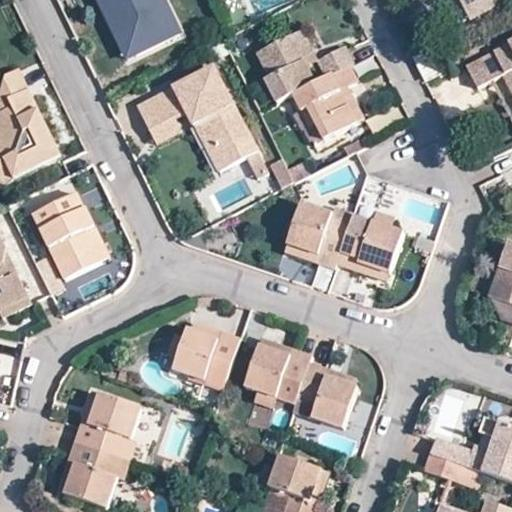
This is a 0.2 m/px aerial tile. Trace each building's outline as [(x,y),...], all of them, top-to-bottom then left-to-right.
[(92,0),(108,33),(116,29),(123,42),(131,61),(184,36),(166,0),(92,0)] [(467,15),(497,0),(460,0),(467,15)] [(471,22),(502,6),(498,0),(497,0),(467,15),(471,22)] [(305,57),(309,64),(321,57),(305,26),(296,31),(310,55),(305,57)] [(116,29),(108,33),(114,46),(123,42),(116,29)] [(279,101),(297,92),(318,81),(309,64),(305,57),(310,55),(296,31),(260,50),(273,75),(267,78),(279,101)] [(353,63),(357,61),(353,53),(348,43),(321,57),(331,75),(353,63)] [(511,43),(471,64),(481,88),(496,80),(511,72),(511,43)] [(345,89),(352,85),(362,80),(358,74),(353,63),(331,75),(318,81),(297,92),(307,111),(314,107),(321,122),(330,138),(362,122),(345,89)] [(0,179),(9,182),(52,161),(48,153),(43,152),(45,145),(51,145),(60,141),(23,68),(10,74),(0,97),(0,103),(4,109),(0,116),(0,179)] [(207,119),(215,134),(244,119),(218,68),(140,107),(153,132),(176,120),(190,114),(191,115),(201,109),(207,119)] [(511,72),(496,80),(500,88),(511,112),(511,72)] [(345,89),(362,122),(369,118),(352,85),(345,89)] [(314,107),(307,111),(314,126),(321,122),(314,107)] [(199,124),(207,119),(201,109),(191,115),(196,125),(199,124)] [(206,139),(215,134),(207,119),(199,124),(206,139)] [(215,134),(232,167),(262,152),(244,119),(215,134)] [(176,120),(153,132),(159,144),(183,133),(176,120)] [(224,172),(232,167),(215,134),(206,139),(224,172)] [(48,153),(52,161),(66,154),(60,141),(51,145),(45,145),(43,152),(48,153)] [(94,231),(102,227),(93,207),(90,208),(83,193),(40,214),(71,279),(108,261),(94,231)] [(342,262),(351,234),(356,223),(335,215),(337,211),(305,199),(289,241),(320,252),(317,259),(340,267),(342,262)] [(356,223),(359,212),(339,204),(337,211),(335,215),(356,223)] [(382,210),(378,220),(397,227),(400,216),(382,210)] [(370,241),(351,234),(342,262),(359,269),(361,261),(393,272),(408,232),(397,227),(378,220),(370,241)] [(11,300),(15,309),(35,298),(21,270),(13,274),(6,261),(8,244),(0,227),(0,305),(2,305),(11,300)] [(94,231),(108,261),(117,257),(102,227),(94,231)] [(320,252),(289,241),(286,249),(317,259),(320,252)] [(511,241),(511,242),(503,267),(510,269),(504,282),(501,293),(500,300),(501,304),(505,308),(509,311),(511,311),(511,241)] [(13,274),(21,270),(8,244),(6,261),(13,274)] [(361,261),(359,269),(390,280),(393,272),(361,261)] [(510,269),(503,267),(493,296),(503,322),(511,324),(511,311),(509,311),(505,308),(501,304),(500,300),(501,293),(504,282),(510,269)] [(7,313),(15,309),(11,300),(2,305),(7,313)] [(219,338),(222,330),(201,322),(189,327),(219,338)] [(206,376),(226,384),(243,337),(222,330),(219,338),(189,327),(185,337),(178,356),(173,370),(205,381),(206,376)] [(295,351),(298,344),(267,333),(264,341),(295,351)] [(169,353),(178,356),(185,337),(176,334),(169,353)] [(261,387),(279,393),(287,372),(307,380),(315,356),(318,350),(298,344),(295,351),(264,341),(250,383),(261,387)] [(315,356),(307,380),(305,386),(324,393),(320,404),(318,410),(351,422),(366,382),(336,372),(339,364),(315,356)] [(336,372),(366,382),(361,372),(339,364),(336,372)] [(205,381),(225,389),(226,384),(206,376),(205,381)] [(91,419),(101,389),(94,386),(84,416),(91,419)] [(305,386),(301,397),(320,404),(324,393),(305,386)] [(275,403),(279,393),(261,387),(258,397),(275,403)] [(91,419),(84,416),(77,437),(121,452),(127,433),(130,434),(141,403),(101,389),(91,419)] [(485,433),(481,445),(491,448),(500,422),(487,417),(482,432),(485,433)] [(432,424),(420,420),(415,432),(429,436),(432,424)] [(471,467),(477,469),(511,480),(511,425),(500,422),(491,448),(481,445),(478,448),(475,448),(441,438),(436,454),(471,467)] [(121,452),(132,456),(139,436),(130,434),(127,433),(121,452)] [(121,452),(77,437),(69,461),(76,462),(66,491),(107,505),(117,474),(114,473),(121,452)] [(276,480),(295,487),(288,508),(297,511),(319,511),(324,498),(316,496),(327,465),(285,451),(282,463),(276,480)] [(117,474),(125,477),(132,456),(121,452),(114,473),(117,474)] [(436,454),(429,472),(465,484),(471,467),(436,454)] [(265,476),(276,480),(282,463),(271,459),(265,476)] [(76,462),(69,461),(60,489),(66,491),(76,462)] [(316,496),(324,498),(335,468),(327,465),(316,496)] [(477,469),(471,467),(465,484),(472,486),(477,469)] [(511,511),(511,506),(490,499),(485,511),(467,511),(444,504),(441,511),(511,511)]
